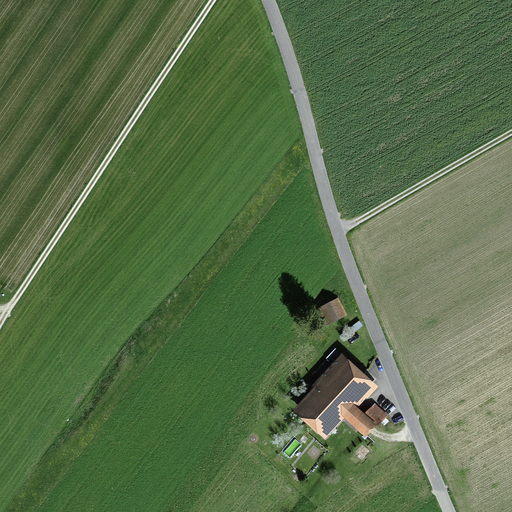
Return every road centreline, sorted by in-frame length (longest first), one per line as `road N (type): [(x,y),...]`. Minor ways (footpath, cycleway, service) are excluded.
road 1 (unclassified): [(448,511),(350,268),(269,0)]
road 2 (track): [(0,328),(214,0)]
road 3 (track): [(337,229),(511,130)]
